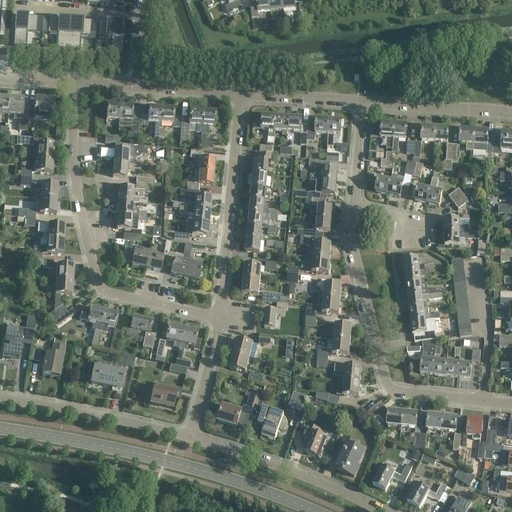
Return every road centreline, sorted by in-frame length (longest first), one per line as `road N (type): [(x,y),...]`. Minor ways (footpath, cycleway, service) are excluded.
road 1 (residential): [(219,319),(109,293),(96,281),(75,180),(71,82)]
road 2 (tertiary): [(310,511),(180,466),(0,431)]
road 3 (residential): [(511,404),(392,391),(382,379),(351,238),(355,208)]
road 4 (residential): [(221,313),(240,93)]
road 5 (residential): [(384,511),(291,467),(190,435)]
road 6 (residential): [(190,435),(0,395)]
road 7 (residential): [(511,113),(362,102)]
road 8 (residential): [(362,102),(240,93)]
road 9 (residential): [(19,8),(141,16)]
